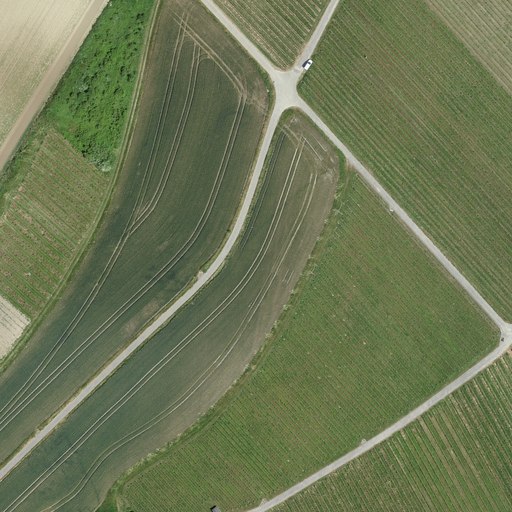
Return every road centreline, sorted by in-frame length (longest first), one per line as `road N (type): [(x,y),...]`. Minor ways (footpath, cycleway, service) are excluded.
road 1 (track): [(335,0),(285,87),(231,244),(204,280),(0,476)]
road 2 (track): [(206,0),(511,334)]
road 3 (track): [(511,338),(419,411),(255,511)]
